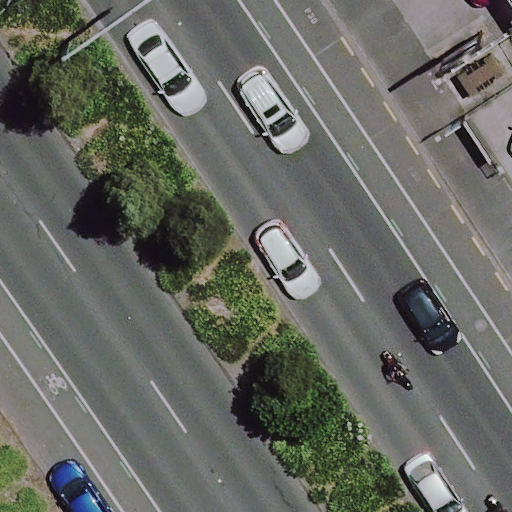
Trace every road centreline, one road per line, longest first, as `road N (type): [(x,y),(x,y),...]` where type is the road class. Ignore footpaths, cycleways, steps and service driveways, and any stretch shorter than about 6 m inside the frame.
road 1 (secondary): [(150,0),(497,511)]
road 2 (secondary): [(233,511),(0,175)]
